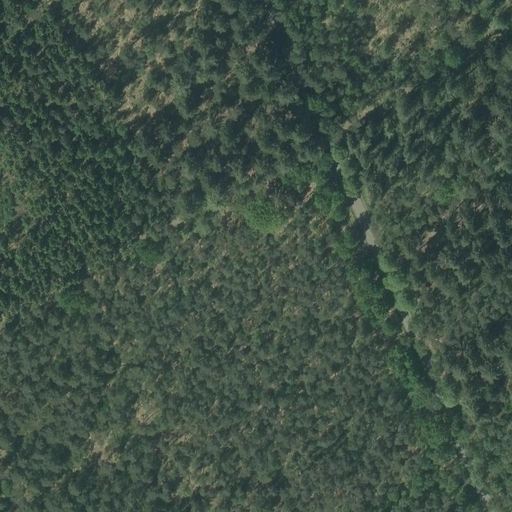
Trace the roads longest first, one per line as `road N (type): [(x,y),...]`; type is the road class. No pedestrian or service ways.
road 1 (track): [(0,317),(511,30)]
road 2 (unclassified): [(488,511),(262,0)]
